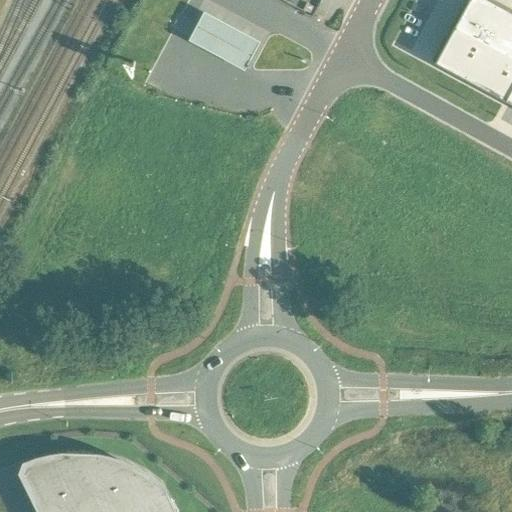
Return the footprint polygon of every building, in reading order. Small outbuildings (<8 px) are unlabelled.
[(511,12),(488,0),(469,0),(435,64),(511,104),(511,12)] [(259,40),(204,10),(188,39),(244,69),(259,40)] [(81,271),(85,271),(82,246),(95,245),(93,224),(126,161),(82,137),(33,229),(35,251),(25,252),(27,274),(28,277),(35,277),(34,274),(41,273),(55,271),(55,273),(56,272),(56,271),(58,271),(64,270),(64,271),(71,271),(71,269),(81,268),(81,271)] [(140,264),(144,264),(141,239),(154,238),(152,220),(180,167),(179,167),(135,143),(126,161),(93,224),(95,245),(82,246),(85,271),(89,270),(88,267),(113,264),(114,266),(115,265),(115,264),(123,263),(123,265),(130,264),(130,262),(140,261),(140,264)] [(186,154),(179,167),(180,167),(152,220),(154,238),(141,239),(144,264),(147,263),(147,260),(172,257),(172,259),(174,259),(174,257),(182,256),(182,258),(189,257),(188,255),(203,254),(210,231),(229,177),(186,154)] [(27,463),(24,470),(38,499),(34,501),(39,511),(179,511),(170,494),(166,496),(160,483),(148,475),(136,467),(122,461),(109,457),(94,454),(95,451),(66,450),(66,453),(51,455),(37,459),(27,463)]
